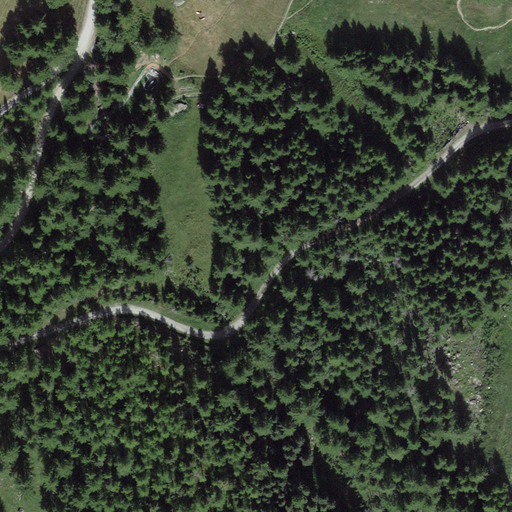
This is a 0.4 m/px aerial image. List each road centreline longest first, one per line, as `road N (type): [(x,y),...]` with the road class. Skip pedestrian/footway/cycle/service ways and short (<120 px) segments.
road 1 (track): [(0,347),(120,310),(197,333),(224,331),(244,316),(281,261),(382,206),(478,130),(511,121)]
road 2 (track): [(84,46),(42,129),(28,186),(0,244)]
